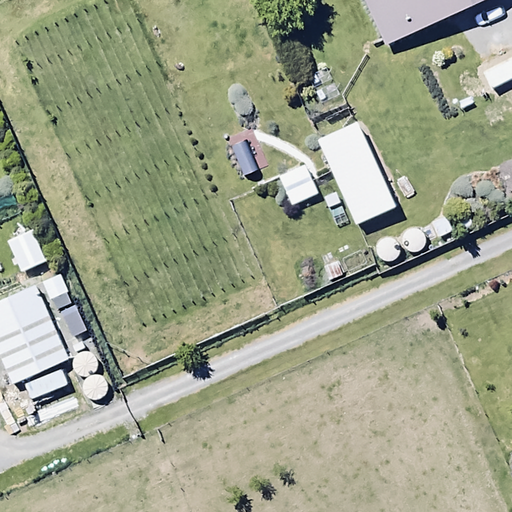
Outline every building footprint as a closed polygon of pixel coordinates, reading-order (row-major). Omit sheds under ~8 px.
[(361,0),(380,42),(472,0),(361,0)] [(511,57),(479,73),(487,90),(511,77),(511,57)] [(390,204),(352,121),(313,138),(351,222),(390,204)] [(265,165),(250,130),(225,141),(239,176),(265,165)] [(313,191),(301,164),(275,176),(287,203),(313,191)] [(66,356),(33,282),(0,297),(0,364),(8,382),(66,356)] [(76,307),(58,313),(65,336),(84,329),(76,307)]
